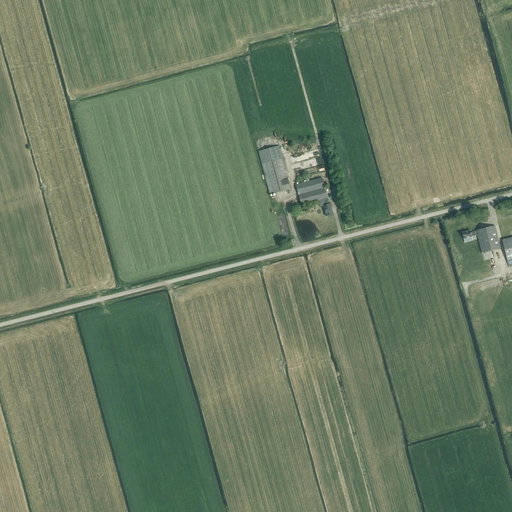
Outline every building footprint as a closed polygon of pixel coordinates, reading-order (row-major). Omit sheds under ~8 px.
[(270,195),(291,189),(279,146),(258,151),(270,195)] [(318,166),(328,163),(326,156),(316,159),(318,166)] [(328,204),(327,198),(322,178),(296,184),(301,205),(319,200),(320,207),(323,206),(326,216),(332,214),(330,204),(328,204)] [(334,199),(340,198),(337,186),(331,187),(334,199)] [(500,249),(495,226),(476,230),(476,231),(471,232),(470,231),(462,233),(464,239),(472,237),(477,235),(482,253),(500,249)] [(511,237),(502,240),(508,267),(511,266),(511,237)]
